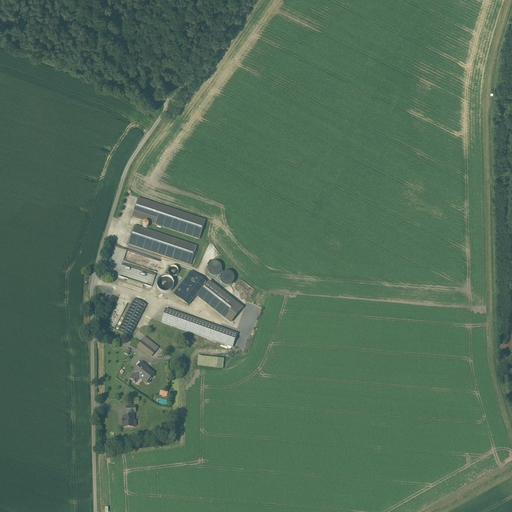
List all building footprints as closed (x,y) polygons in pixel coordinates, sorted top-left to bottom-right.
[(205,220),(139,198),(132,216),(199,239),(205,220)] [(196,246),(135,226),(128,244),(190,265),(196,246)] [(213,262),(212,262),(211,262),(210,263),(209,264),(208,265),(208,266),(208,267),(207,268),(207,269),(207,270),(208,271),(208,273),(209,274),(210,274),(210,275),(211,275),(213,276),(214,276),(215,276),(216,276),(217,276),(218,275),(219,275),(220,274),(221,273),(221,272),(222,271),(222,270),(222,269),(222,268),(222,267),(222,266),(221,266),(221,265),(220,264),(219,263),(218,262),(217,262),(216,262),(214,261),(213,262)] [(175,266),(174,266),(173,266),(172,266),(171,266),(170,267),(169,267),(169,268),(168,268),(168,269),(168,270),(168,271),(168,272),(168,273),(168,274),(169,274),(169,275),(170,275),(170,276),(171,276),(172,276),(173,276),(174,276),(175,276),(176,275),(177,275),(178,274),(178,273),(178,272),(178,271),(178,270),(178,269),(177,268),(177,267),(176,267),(175,266)] [(191,271),(173,294),(188,305),(206,283),(191,271)] [(226,271),(225,272),(224,272),(223,272),(222,273),(222,274),(221,275),(221,276),(220,277),(220,278),(220,279),(220,280),(220,281),(221,281),(221,282),(222,283),(223,284),(224,285),(225,285),(227,286),(229,286),(230,285),(231,285),(232,284),(233,283),(234,282),(234,281),(234,280),(235,279),(235,278),(235,277),(234,276),(234,275),(233,274),(233,273),(232,272),(231,272),(230,272),(229,271),(227,271),(226,271)] [(167,276),(165,276),(163,276),(162,277),(161,277),(160,278),(159,279),(158,280),(158,281),(157,282),(157,283),(157,284),(157,285),(157,286),(157,287),(158,288),(158,289),(159,290),(160,291),(161,292),(162,292),(163,293),(164,293),(166,293),(168,293),(169,292),(170,292),(171,291),(172,291),(172,290),(173,289),(173,288),(174,287),(174,286),(174,284),(174,283),(174,282),(174,281),(173,281),(173,280),(172,279),(171,278),(170,277),(169,277),(168,276),(167,276)] [(209,281),(197,296),(231,323),(243,308),(209,281)] [(118,298),(105,325),(114,329),(128,303),(118,298)] [(135,300),(118,332),(129,337),(145,305),(135,300)] [(167,309),(162,323),(232,348),(237,334),(167,309)] [(145,337),(138,346),(151,357),(159,348),(145,337)] [(223,360),(198,357),(197,366),(223,368),(223,360)] [(141,362),(133,373),(134,373),(130,379),(134,382),(133,382),(135,383),(136,383),(140,378),(146,383),(154,374),(147,368),(147,369),(145,367),(146,366),(141,362)] [(133,412),(129,412),(129,417),(123,417),(124,420),(123,420),(123,424),(124,424),(124,427),(134,427),(133,412)]
